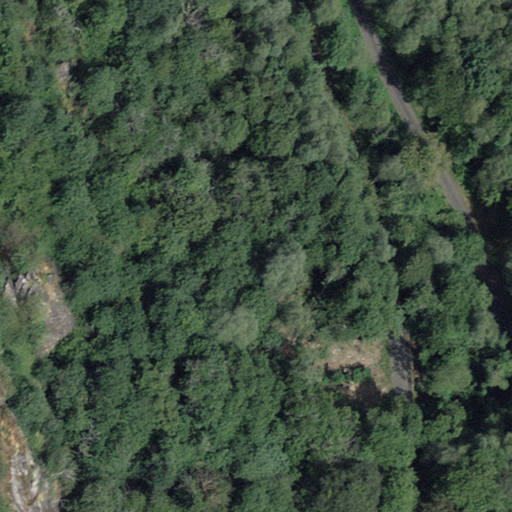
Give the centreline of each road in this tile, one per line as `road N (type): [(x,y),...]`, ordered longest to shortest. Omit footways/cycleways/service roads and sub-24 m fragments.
road 1 (unclassified): [(297,0),(390,310),(409,511)]
road 2 (unclassified): [(511,334),(466,219),(357,0)]
